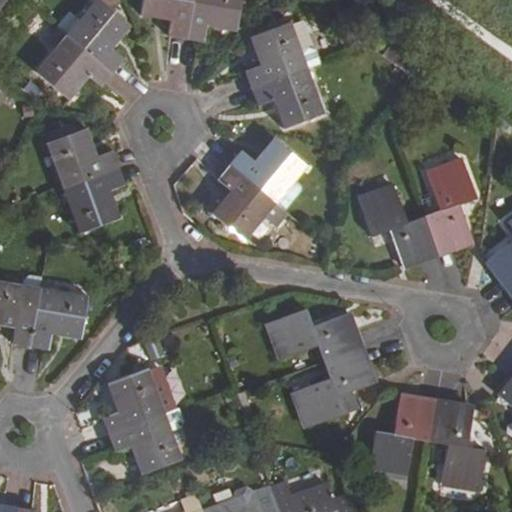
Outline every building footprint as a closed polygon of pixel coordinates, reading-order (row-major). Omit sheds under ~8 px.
[(112,72),(124,57),(113,48),(132,26),(112,10),(120,2),(117,0),(101,0),(100,0),(96,0),(68,35),(112,72)] [(169,35),(186,38),(192,0),(145,0),(142,14),(172,19),(169,35)] [(237,30),(242,0),(192,0),(186,38),(205,41),(207,24),(237,30)] [(251,87),(307,65),(301,50),(290,21),(250,36),(260,64),(245,70),(251,87)] [(101,85),(112,72),(68,35),(61,29),(49,44),(55,50),(37,71),(69,99),(89,75),(101,85)] [(191,68),(195,44),(185,42),(180,66),(191,68)] [(312,46),(301,50),(307,65),(322,60),(318,49),(312,46)] [(284,125),(324,111),(307,65),(251,87),(258,105),(274,99),(284,125)] [(46,141),(63,187),(118,166),(113,150),(97,156),(87,127),(46,141)] [(254,161),(242,151),(231,163),(288,211),(305,192),(307,191),(306,184),(303,184),(296,178),(307,165),(275,139),(254,161)] [(38,159),(26,165),(33,181),(46,175),(38,159)] [(427,172),(441,209),(424,216),(437,252),(472,239),(460,202),(476,196),(462,160),(427,172)] [(288,211),(231,163),(218,178),(231,190),(212,211),(244,239),(264,215),(279,228),(291,214),(288,211)] [(124,184),(118,166),(63,187),(79,232),(120,216),(111,189),(124,184)] [(372,235),(389,228),(403,264),(437,252),(424,216),(407,222),(393,185),(359,199),(372,235)] [(511,216),(507,220),(511,226),(511,239),(488,258),(510,287),(511,285),(511,216)] [(11,343),(29,346),(40,287),(42,274),(29,272),(23,276),(22,284),(0,280),(0,324),(15,327),(11,343)] [(80,337),(87,295),(40,287),(29,346),(47,348),(50,332),(80,337)] [(281,357),(317,345),(323,361),(360,348),(347,313),(311,325),(306,309),(269,322),(281,357)] [(373,382),(360,348),(323,361),(329,378),(294,391),(306,426),(343,414),(337,395),(373,382)] [(104,417),(109,434),(164,413),(148,369),(107,384),(118,411),(104,417)] [(511,379),(499,395),(511,405),(511,379)] [(429,440),(436,401),(400,394),(392,433),(375,430),(368,468),(405,475),(413,436),(429,440)] [(466,446),(472,408),(436,401),(429,440),(447,443),(440,481),(477,487),(484,449),(466,446)] [(141,473),(181,458),(170,429),(183,424),(186,420),(181,407),(164,413),(109,434),(116,451),(131,445),(141,473)] [(356,511),(349,493),(331,500),(326,484),(275,502),(278,511),(356,511)] [(278,511),(275,502),(257,508),(251,492),(201,510),(201,511),(278,511)] [(0,511),(16,511),(17,507),(0,503),(0,511)]
